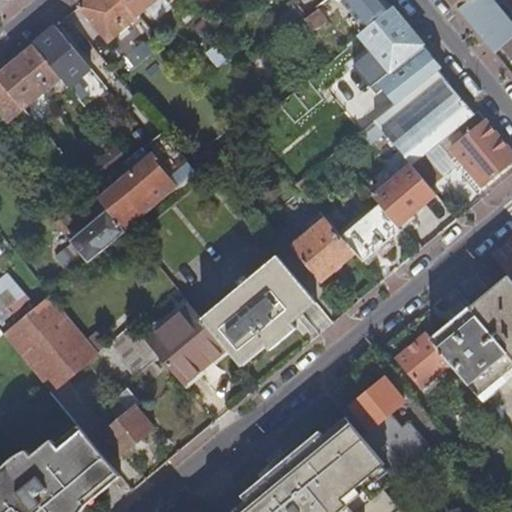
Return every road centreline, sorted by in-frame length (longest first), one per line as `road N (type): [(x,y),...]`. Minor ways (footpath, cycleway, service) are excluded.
road 1 (residential): [(145,511),(511,206)]
road 2 (residential): [(511,112),(418,0)]
